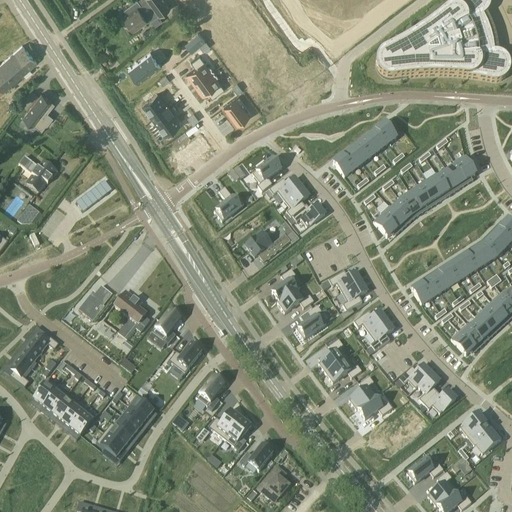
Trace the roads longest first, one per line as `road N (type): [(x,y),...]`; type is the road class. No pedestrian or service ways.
road 1 (residential): [(511,427),(415,342),(326,197),(258,134)]
road 2 (tertiary): [(157,209),(18,0)]
road 3 (residential): [(226,354),(151,439),(134,479),(107,484),(74,471)]
road 4 (tertiary): [(313,437),(198,272)]
road 5 (residential): [(394,0),(333,46),(341,105)]
road 6 (residential): [(226,354),(285,436),(313,437)]
